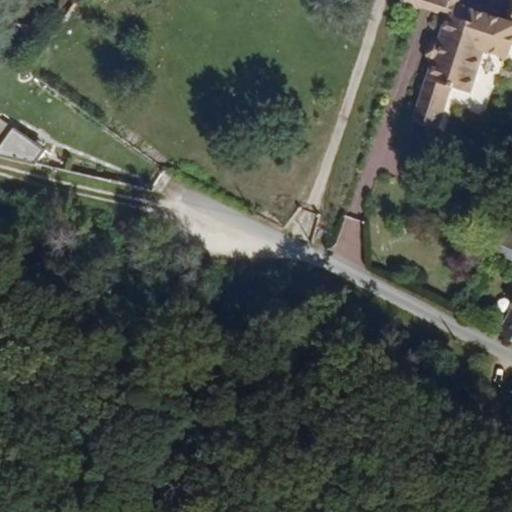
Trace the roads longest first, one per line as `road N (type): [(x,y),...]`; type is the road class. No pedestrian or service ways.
road 1 (unclassified): [(511,357),(181,210)]
road 2 (track): [(181,210),(0,178)]
